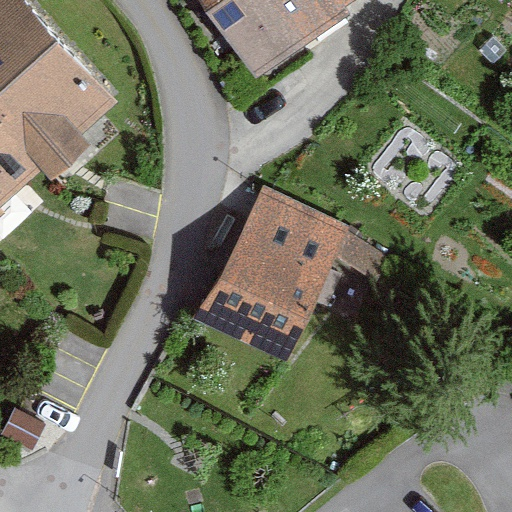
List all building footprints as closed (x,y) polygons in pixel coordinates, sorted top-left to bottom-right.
[(0,0),(0,192),(112,90),(29,0),(0,0)] [(186,0),(240,66),(330,0),(186,0)] [(346,225),(254,178),(187,308),(279,355),(346,225)] [(382,267),(391,241),(354,229),(346,254),(382,267)] [(11,431),(46,440),(55,407),(20,397),(11,431)]
